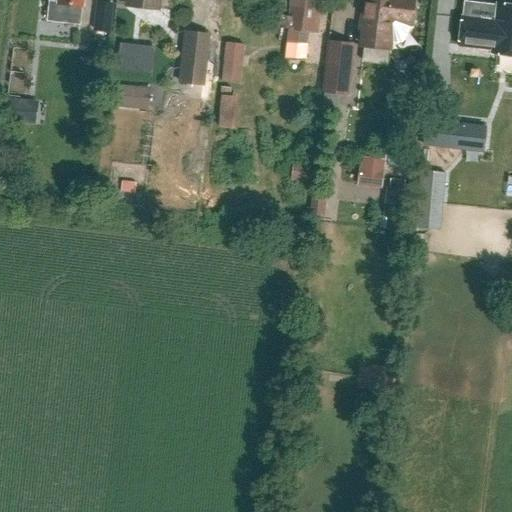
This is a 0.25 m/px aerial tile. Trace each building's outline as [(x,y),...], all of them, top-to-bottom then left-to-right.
[(49,0),(46,21),(80,24),(82,6),(83,0),(57,0),(57,1),(49,0)] [(158,0),(126,0),(126,5),(157,9),(158,0)] [(285,60),(305,61),(307,46),(308,32),(315,32),(316,21),(318,21),(320,0),(290,0),(288,19),(293,19),(291,28),(289,27),(285,60)] [(365,31),(363,47),(389,50),(392,21),(411,23),(413,0),(364,0),(361,31),(365,31)] [(462,17),(458,46),(492,50),(491,53),(511,55),(511,5),(497,4),(495,21),(462,17)] [(97,21),(96,31),(108,32),(109,22),(97,21)] [(211,34),(184,30),(178,83),(205,86),(211,34)] [(337,107),(338,95),(348,96),(354,44),(329,41),(321,105),(337,107)] [(221,82),(239,83),(244,46),(224,43),(221,82)] [(119,44),(116,70),(152,74),(154,48),(119,44)] [(473,72),(471,82),(481,85),(488,55),(464,50),(459,69),(473,72)] [(7,101),(6,118),(18,120),(19,102),(7,101)] [(448,123),(445,147),(461,149),(461,141),(484,143),(486,127),(448,123)] [(359,167),(357,184),(381,187),(384,159),(362,157),(361,167),(359,167)] [(420,183),(444,185),(445,173),(421,171),(420,183)] [(127,187),(142,188),(143,178),(128,176),(127,187)] [(385,187),(384,214),(405,215),(406,187),(385,187)] [(386,217),(385,230),(400,231),(400,218),(386,217)]
